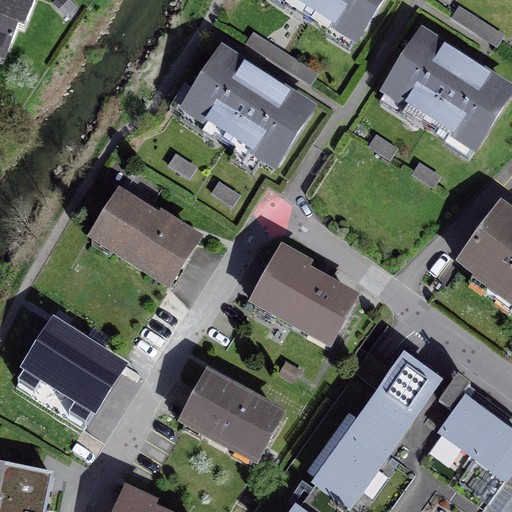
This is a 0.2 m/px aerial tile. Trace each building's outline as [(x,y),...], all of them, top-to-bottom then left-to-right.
[(0,0),(0,47),(8,51),(18,28),(23,30),(35,0),(0,0)] [(384,0),(291,0),(358,42),(384,0)] [(459,10),(453,19),(473,32),(479,23),(459,10)] [(502,38),(479,23),(473,32),(496,47),(502,38)] [(253,36),(247,45),(267,58),(273,49),(253,36)] [(511,96),(422,39),(388,93),(476,150),(511,96)] [(296,64),(273,49),(267,58),(290,73),(296,64)] [(311,113),(222,57),(188,110),(277,166),(311,113)] [(317,77),(296,64),(290,73),(311,86),(317,77)] [(376,139),(370,148),(390,161),(396,152),(376,139)] [(176,157),(170,167),(190,180),(196,171),(176,157)] [(439,179),(419,166),(413,176),(433,188),(439,179)] [(219,185),(213,194),(233,208),(239,198),(219,185)] [(94,241),(169,289),(197,244),(161,221),(159,224),(120,199),(94,241)] [(511,219),(501,212),(461,266),(511,303),(511,219)] [(308,269),(283,255),(255,305),(330,346),(354,303),(305,276),(308,269)] [(26,371),(94,414),(121,372),(54,328),(26,371)] [(349,511),(438,387),(426,378),(405,363),(396,375),(359,349),(349,363),(359,370),(355,375),(382,394),(315,487),(316,488),(349,511)] [(280,418),(209,380),(185,425),(256,463),(280,418)] [(490,495),(500,481),(436,436),(460,402),(470,389),(458,380),(448,395),(438,387),(349,511),(316,488),(299,511),(469,511),(485,492),(490,495)] [(436,436),(500,481),(506,485),(511,476),(511,439),(473,411),(460,402),(436,436)] [(45,511),(52,478),(4,468),(0,485),(0,511),(45,511)] [(151,511),(154,508),(127,496),(119,511),(151,511)]
